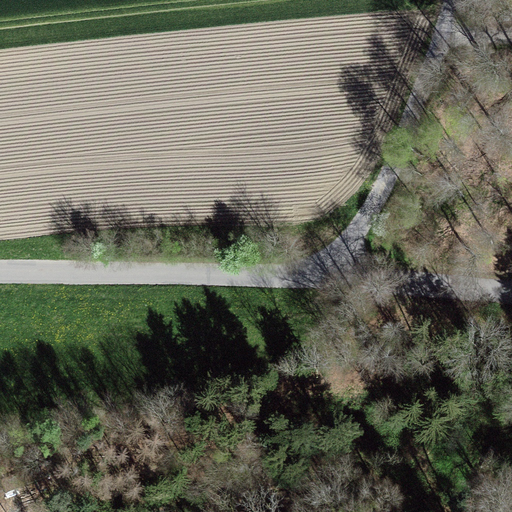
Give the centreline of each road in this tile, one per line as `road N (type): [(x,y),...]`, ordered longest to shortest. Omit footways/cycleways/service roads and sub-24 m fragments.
road 1 (unclassified): [(0,272),(299,275),(511,290)]
road 2 (track): [(451,0),(368,206),(340,246),(299,275)]
